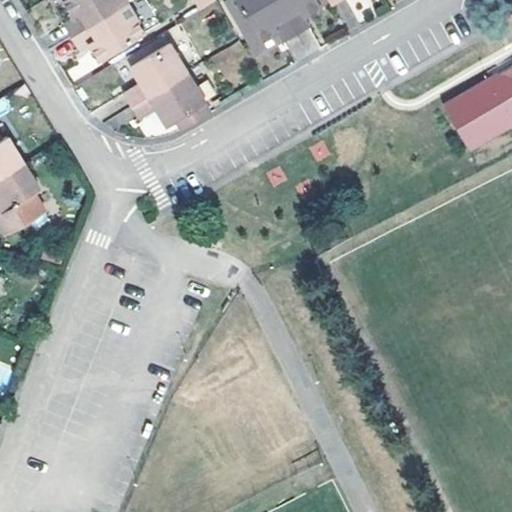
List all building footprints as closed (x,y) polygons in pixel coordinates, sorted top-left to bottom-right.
[(60,0),(68,13),(71,17),(60,24),(68,36),(124,2),(127,0),(60,0)] [(215,0),(193,0),(198,9),(215,0)] [(244,49),(273,33),(263,15),(247,25),(232,0),(221,0),(217,2),(244,49)] [(263,15),(273,33),(287,25),(272,0),(232,0),(247,25),(263,15)] [(272,0),(287,25),(299,18),(289,0),(272,0)] [(143,32),(124,2),(68,36),(76,50),(87,43),(90,48),(97,60),(143,32)] [(511,8),(504,13),(511,27),(511,62),(494,73),(496,76),(489,80),(486,75),(439,104),(465,149),(511,122),(511,120),(511,119),(511,118),(511,8)] [(128,64),(166,41),(160,33),(123,55),(128,64)] [(166,41),(128,64),(137,82),(119,93),(126,106),(183,72),(166,41)] [(171,119),(179,133),(209,114),(183,72),(126,106),(134,119),(153,108),(163,124),(171,119)] [(0,174),(21,162),(5,136),(1,139),(0,137),(0,174)] [(21,162),(0,174),(0,225),(5,234),(44,210),(33,192),(38,190),(21,162)]
